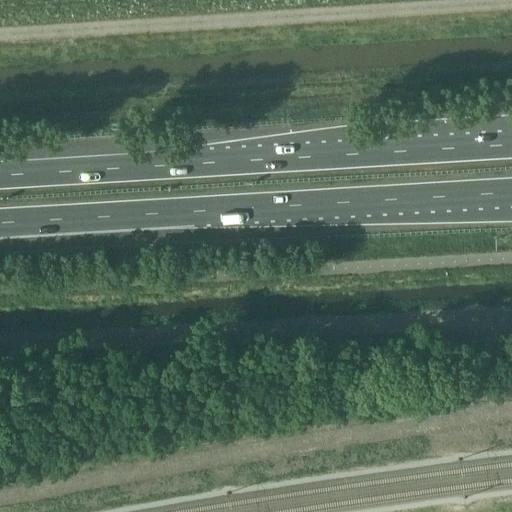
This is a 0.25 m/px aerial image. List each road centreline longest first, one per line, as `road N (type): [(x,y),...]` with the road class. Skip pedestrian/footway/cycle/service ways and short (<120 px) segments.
road 1 (track): [(0,344),(511,310)]
road 2 (motorway): [(0,225),(511,192)]
road 3 (motorway): [(511,145),(0,178)]
